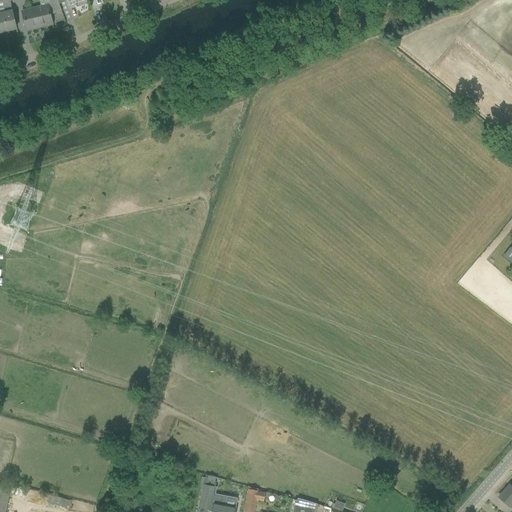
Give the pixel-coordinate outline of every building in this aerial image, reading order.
[(12,11),(10,1),(13,0),(12,0),(0,0),(0,1),(4,1),(6,13),(0,14),(0,32),(16,28),(12,11)] [(52,24),(50,15),(61,11),(58,2),(56,0),(46,0),(48,5),(22,12),(26,30),(52,24)] [(65,0),(69,8),(78,5),(79,7),(85,4),(85,2),(87,2),(86,0),(65,0)] [(203,486),(199,506),(209,508),(211,509),(213,495),(215,488),(214,488),(216,483),(207,481),(207,478),(205,477),(203,486)] [(511,486),(510,485),(498,497),(510,507),(511,504),(511,486)] [(0,487),(0,511),(5,511),(10,490),(0,487)] [(266,493),(248,489),(243,511),(248,511),(254,511),(257,500),(264,502),(266,493)] [(209,508),(208,510),(209,510),(209,511),(211,511),(234,511),(236,507),(225,505),(226,498),(213,495),(211,509),(209,508)] [(315,511),(317,504),(297,498),(297,501),(294,500),(292,511),(315,511)] [(334,501),(331,508),(341,511),(344,504),(334,501)]
